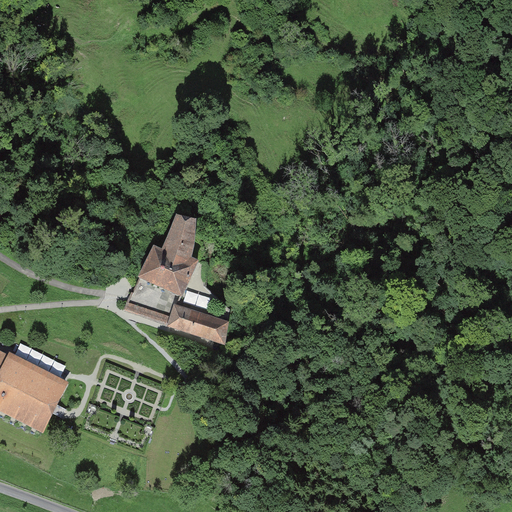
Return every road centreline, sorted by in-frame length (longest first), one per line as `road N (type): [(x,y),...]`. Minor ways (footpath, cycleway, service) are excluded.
road 1 (track): [(338,0),(355,19),(412,26),(407,40),(356,54),(307,37),(274,0)]
road 2 (track): [(175,0),(134,18),(117,38),(94,43),(46,40),(0,25)]
